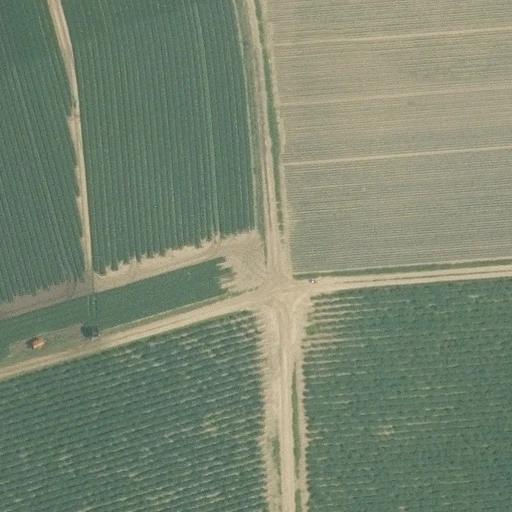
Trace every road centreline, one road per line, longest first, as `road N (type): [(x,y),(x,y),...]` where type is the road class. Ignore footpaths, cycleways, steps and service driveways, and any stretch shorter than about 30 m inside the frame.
road 1 (track): [(0,372),(281,293),(511,275)]
road 2 (track): [(287,511),(281,293),(252,0)]
